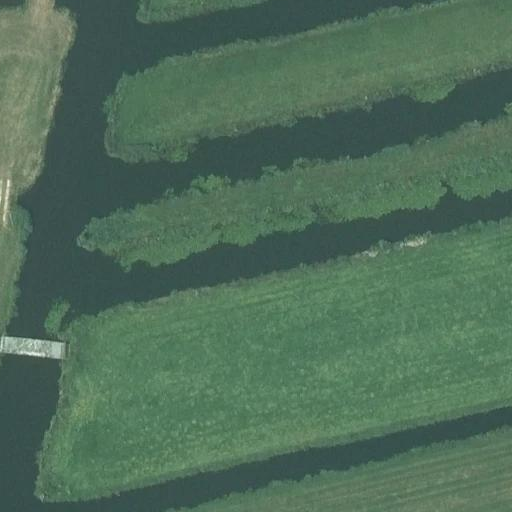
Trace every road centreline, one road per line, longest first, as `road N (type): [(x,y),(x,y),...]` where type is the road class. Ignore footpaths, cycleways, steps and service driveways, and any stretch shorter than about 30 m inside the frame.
road 1 (track): [(0,214),(41,0)]
road 2 (track): [(143,357),(0,345)]
